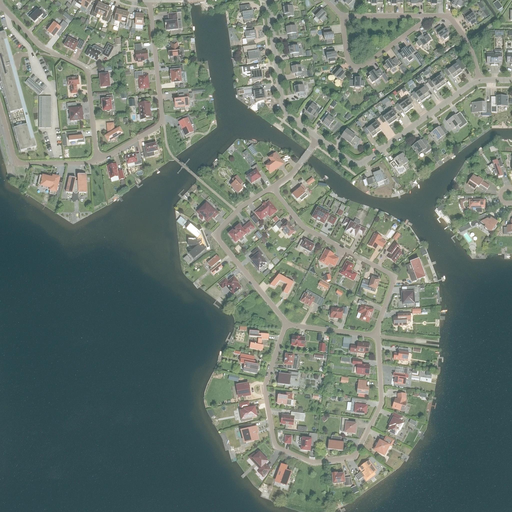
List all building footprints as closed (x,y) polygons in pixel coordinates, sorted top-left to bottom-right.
[(90,0),(85,0),(82,6),(87,9),(85,12),(88,14),(92,8),(89,6),(92,1),(92,0),(92,1),(90,0)] [(445,0),(447,1),(452,4),(451,6),(456,8),(457,6),(460,8),(461,6),(464,7),(467,0),(445,0)] [(497,0),(496,0),(492,4),(498,10),(502,6),(497,0)] [(100,16),(104,7),(99,4),(97,7),(94,6),(90,16),(96,18),(97,14),(100,16)] [(283,4),(284,15),(287,15),(287,18),(294,17),(292,4),(283,5),(283,4)] [(253,19),(252,11),(252,12),(251,12),(250,5),(240,7),(241,14),(243,13),(244,24),(248,22),(252,21),(252,19),(253,19)] [(110,9),(104,7),(100,16),(104,17),(102,21),(108,23),(112,13),(109,12),(110,9),(110,8),(110,9)] [(38,10),(33,15),(32,13),(28,17),(35,23),(41,18),(43,20),(48,16),(41,9),(39,11),(38,10)] [(324,16),(326,15),(322,11),(321,13),(317,9),(312,13),(316,17),(315,18),(319,22),(320,20),(323,23),(327,19),(324,16)] [(467,19),(465,20),(468,25),(470,23),(472,26),(476,23),(474,20),(476,19),(473,15),(472,15),(467,9),(462,13),(467,19)] [(121,22),(123,13),(117,11),(115,17),(112,16),(111,24),(114,24),(115,21),(121,22)] [(123,13),(121,22),(126,24),(126,27),(129,28),(131,21),(128,20),(129,14),(123,13)] [(165,22),(166,25),(165,25),(165,26),(166,26),(166,27),(165,27),(166,30),(166,31),(178,30),(176,14),(169,15),(169,22),(165,22)] [(136,15),(136,21),(133,21),(132,28),(135,29),(136,25),(143,26),(144,16),(136,15)] [(54,37),(60,30),(62,32),(63,33),(68,25),(63,21),(59,27),(54,23),(47,32),(49,34),(51,37),(52,36),(54,37)] [(297,37),(295,26),(290,27),(290,24),(286,25),(286,24),(285,24),(287,35),(288,35),(290,34),(290,37),(297,37)] [(440,26),(435,30),(439,35),(438,35),(441,39),(442,38),(444,41),(449,38),(447,35),(449,34),(446,30),(444,31),(440,26)] [(246,39),(242,40),(243,45),(247,44),(248,43),(249,43),(250,42),(251,42),(253,42),(254,41),(255,41),(254,39),(256,39),(255,31),(255,32),(252,32),(252,29),(253,29),(252,29),(251,29),(250,29),(249,29),(248,29),(247,29),(246,29),(246,33),(245,33),(246,39)] [(332,39),(334,39),(333,34),(331,34),(330,29),(324,30),(325,35),(324,35),(324,40),(326,40),(327,43),(332,43),(332,39)] [(7,41),(5,33),(0,34),(0,76),(21,152),(37,148),(34,140),(31,141),(4,42),(7,41)] [(423,39),(422,37),(417,40),(419,42),(416,44),(419,48),(422,46),(423,48),(427,45),(427,44),(432,40),(428,35),(423,39)] [(81,50),(85,43),(79,40),(78,44),(68,39),(66,42),(65,42),(64,45),(64,46),(68,48),(70,50),(70,49),(74,51),(76,47),(81,50)] [(172,49),(168,49),(169,56),(175,56),(175,57),(179,56),(180,55),(179,48),(178,48),(177,43),(171,44),(171,47),(172,46),(172,49)] [(135,62),(138,62),(138,63),(142,62),(142,61),(144,61),(144,59),(148,59),(147,52),(142,52),(141,44),(135,45),(136,57),(134,57),(135,62)] [(302,56),(301,49),(298,50),(298,46),(293,47),(293,44),(289,44),(288,44),(290,55),(293,54),(293,57),(299,56),(302,56)] [(258,51),(257,51),(256,46),(242,48),(244,53),(248,53),(249,60),(246,60),(247,65),(248,65),(248,64),(249,64),(250,64),(251,63),(252,63),(253,62),(254,62),(255,62),(255,61),(256,61),(257,61),(258,61),(257,59),(259,58),(259,59),(258,51)] [(90,47),(86,55),(97,61),(101,54),(102,54),(102,55),(108,58),(111,52),(105,49),(104,52),(95,47),(93,48),(92,49),(90,47)] [(415,53),(411,47),(407,50),(405,49),(401,52),(402,53),(400,55),(403,60),(406,58),(407,59),(409,62),(413,59),(411,56),(415,53)] [(335,59),(337,59),(336,54),(334,54),(333,49),(327,50),(327,55),(326,55),(327,60),(329,60),(330,63),(335,62),(335,59)] [(423,60),(420,57),(418,54),(415,56),(419,63),(423,60)] [(391,71),(395,68),(400,64),(395,59),(391,62),(389,60),(385,63),(386,65),(384,67),(387,71),(390,69),(391,71)] [(462,73),(461,71),(465,68),(459,60),(453,65),(454,67),(452,68),(458,76),(462,73)] [(291,64),(292,74),(295,74),(296,77),(302,76),(301,66),(296,67),(295,64),(291,64)] [(259,65),(239,68),(240,68),(241,68),(242,68),(243,74),(251,73),(253,84),(254,83),(256,82),(257,82),(259,81),(260,81),(260,78),(261,78),(261,79),(262,79),(261,71),(260,71),(259,71),(258,65),(259,65)] [(181,82),(180,73),(183,73),(183,66),(176,67),(176,71),(171,71),(172,83),(181,82)] [(105,75),(100,76),(101,87),(109,87),(108,72),(112,71),(111,67),(104,68),(105,75)] [(342,81),(346,77),(343,75),(344,73),(341,70),(339,71),(335,68),(331,73),(335,76),(334,77),(338,81),(339,79),(342,81)] [(458,76),(452,68),(450,70),(449,68),(444,71),(447,76),(450,75),(454,80),(458,76)] [(384,73),(383,74),(380,70),(374,73),(373,72),(369,75),(370,77),(368,78),(372,84),(375,82),(375,83),(379,80),(378,79),(381,77),(386,83),(389,81),(384,73)] [(140,89),(149,88),(148,81),(149,81),(149,76),(142,77),(141,72),(142,72),(135,73),(135,80),(139,79),(140,89)] [(438,79),(436,80),(442,88),(446,85),(443,80),(445,78),(441,73),(437,76),(438,79)] [(71,94),(77,93),(77,85),(79,85),(78,78),(73,78),(73,77),(69,78),(69,79),(68,79),(68,86),(70,86),(71,94)] [(363,87),(364,82),(360,81),(360,79),(355,79),(355,81),(348,81),(348,87),(355,88),(355,89),(360,89),(360,87),(363,87)] [(442,88),(436,80),(434,82),(432,80),(428,83),(431,88),(434,86),(437,91),(442,88)] [(294,83),(295,94),(298,94),(299,97),(305,96),(304,86),(299,86),(298,83),(294,84),(294,83)] [(422,90),(420,92),(426,100),(430,97),(426,92),(429,90),(425,85),(420,88),(422,90)] [(265,98),(263,91),(261,91),(260,86),(253,87),(255,103),(256,103),(257,103),(259,102),(260,101),(262,101),(263,100),(263,98),(264,98),(265,98)] [(426,100),(420,92),(418,93),(416,91),(411,95),(415,100),(418,98),(421,103),(426,100)] [(175,101),(175,103),(174,103),(175,109),(180,108),(180,107),(189,106),(188,105),(189,105),(189,103),(188,103),(188,99),(192,99),(192,98),(193,98),(192,95),(191,94),(178,96),(178,100),(175,101)] [(106,111),(107,112),(109,112),(110,111),(110,110),(111,110),(110,101),(113,101),(112,96),(107,96),(107,100),(102,100),(103,111),(106,111)] [(406,102),(404,104),(409,112),(414,108),(410,103),(413,102),(409,96),(404,100),(406,102)] [(507,98),(497,98),(497,104),(492,104),(492,114),(497,114),(497,107),(507,107),(507,98)] [(313,102),(312,104),(310,102),(306,107),(308,109),(307,112),(315,118),(322,108),(313,102)] [(71,121),(83,120),(81,109),(77,109),(76,103),(67,104),(67,110),(70,110),(71,121)] [(146,119),(145,117),(151,117),(150,103),(139,104),(141,120),(146,119)] [(409,112),(404,104),(401,105),(400,103),(395,106),(399,112),(401,110),(405,115),(409,112)] [(492,104),(475,104),(471,104),(471,114),(475,114),(482,114),(482,117),(492,117),(492,114),(492,104)] [(385,113),(387,115),(393,123),(398,120),(394,115),(396,113),(392,108),(385,113)] [(324,121),(323,124),(331,130),(332,130),(331,129),(333,126),(331,124),(334,120),(328,116),(329,115),(327,113),(322,119),(324,121)] [(389,127),(393,123),(387,115),(385,113),(379,118),(383,123),(385,122),(389,127)] [(460,113),(447,123),(453,130),(458,126),(460,129),(468,124),(460,113)] [(182,130),(184,134),(185,136),(194,133),(191,126),(193,125),(191,121),(189,122),(187,119),(190,118),(188,115),(182,117),(184,121),(179,123),(180,126),(178,127),(181,132),(181,131),(182,130)] [(371,127),(377,135),(381,132),(378,127),(380,125),(377,120),(372,123),(373,125),(371,127)] [(119,129),(114,132),(113,124),(107,125),(109,135),(106,137),(108,142),(111,140),(115,140),(114,138),(122,134),(119,129)] [(431,135),(436,142),(448,134),(442,126),(431,135)] [(377,135),(371,127),(369,129),(368,127),(363,130),(367,135),(369,133),(373,138),(377,135)] [(360,140),(356,136),(347,130),(345,133),(343,135),(342,138),(344,140),(346,141),(353,146),(355,143),(357,144),(360,140)] [(83,136),(75,137),(75,133),(67,134),(67,138),(69,138),(69,142),(78,141),(78,144),(84,144),(84,139),(83,139),(83,136)] [(428,145),(429,144),(425,139),(412,148),(418,156),(423,152),(425,155),(431,150),(428,145)] [(147,152),(143,153),(145,158),(155,156),(154,152),(158,151),(157,148),(158,148),(157,144),(156,144),(145,146),(147,152)] [(251,145),(247,148),(253,156),(257,153),(251,145)] [(125,161),(126,161),(127,165),(134,163),(135,166),(142,164),(140,158),(137,159),(136,154),(125,157),(124,158),(124,160),(125,161)] [(269,158),(272,162),(266,167),(270,173),(282,164),(275,154),(269,158)] [(395,169),(399,174),(399,175),(406,171),(403,167),(408,163),(403,155),(390,164),(393,170),(395,169)] [(498,179),(503,177),(500,168),(503,167),(501,161),(497,162),(497,161),(492,163),(493,165),(488,168),(491,173),(493,172),(495,176),(497,175),(498,179)] [(124,179),(122,171),(118,172),(116,165),(107,167),(108,168),(107,168),(108,171),(109,174),(109,175),(109,178),(110,178),(110,179),(111,182),(119,180),(124,179)] [(248,178),(247,179),(250,183),(251,182),(251,184),(261,178),(258,173),(261,171),(257,165),(251,168),(254,172),(247,177),(248,178)] [(377,183),(378,186),(384,184),(383,181),(387,179),(386,179),(385,177),(384,176),(384,175),(383,174),(382,172),(380,173),(380,172),(373,174),(373,175),(374,177),(371,178),(371,177),(371,178),(367,179),(367,180),(368,182),(368,183),(369,184),(369,185),(376,183),(377,183)] [(85,181),(85,175),(78,175),(79,180),(75,180),(75,178),(70,177),(66,193),(72,194),(72,193),(73,193),(74,194),(75,195),(76,194),(77,194),(78,193),(78,192),(79,192),(79,194),(86,194),(85,187),(83,187),(83,186),(85,186),(85,182),(83,182),(83,181),(85,181)] [(38,185),(51,188),(49,194),(55,196),(59,178),(53,177),(53,179),(40,176),(38,185)] [(243,189),(240,186),(243,183),(236,176),(232,180),(234,183),(231,186),(233,188),(232,190),(234,192),(236,191),(238,194),(243,189)] [(484,181),(478,177),(477,179),(473,176),(472,178),(471,178),(468,181),(469,182),(468,184),(472,187),(471,188),(475,190),(477,187),(479,188),(480,186),(487,190),(490,187),(483,182),(484,181)] [(296,191),(292,195),(297,201),(299,199),(301,202),(308,196),(304,192),(306,190),(302,185),(295,190),(296,191)] [(465,198),(465,202),(461,202),(461,206),(462,208),(464,210),(467,211),(468,209),(476,211),(478,213),(482,213),(482,209),(485,209),(485,200),(477,201),(475,198),(465,198)] [(277,211),(269,201),(258,211),(255,213),(261,220),(269,213),(271,216),(277,211)] [(218,214),(213,210),(212,211),(206,204),(198,212),(200,214),(200,215),(200,218),(202,220),(205,220),(206,219),(207,221),(211,216),(214,219),(218,214)] [(317,208),(312,218),(317,221),(316,221),(319,223),(319,222),(324,224),(326,220),(327,221),(333,225),(336,219),(331,216),(330,217),(328,216),(329,215),(328,215),(330,211),(319,205),(317,208)] [(176,221),(182,226),(186,221),(179,216),(176,221)] [(470,225),(471,226),(471,227),(472,227),(473,227),(474,227),(475,226),(475,225),(477,224),(478,226),(480,225),(480,226),(481,225),(485,228),(486,228),(485,229),(486,230),(486,231),(487,231),(487,232),(488,232),(489,232),(490,232),(491,232),(493,230),(494,230),(494,229),(495,229),(495,228),(495,227),(495,226),(497,224),(496,224),(497,223),(492,220),(491,220),(490,220),(490,221),(488,220),(487,220),(485,216),(476,220),(471,223),(471,224),(470,224),(470,225)] [(343,225),(348,228),(345,233),(355,238),(357,233),(362,236),(365,230),(358,226),(359,225),(354,222),(353,223),(346,219),(343,225)] [(286,234),(289,237),(294,232),(287,223),(284,226),(280,221),(275,225),(279,230),(281,228),(284,231),(283,233),(285,235),(286,234)] [(235,242),(235,243),(246,234),(248,233),(254,228),(250,223),(243,228),(244,228),(242,229),(239,226),(235,229),(236,230),(233,232),(232,231),(228,234),(233,240),(232,240),(234,243),(235,242)] [(462,236),(464,234),(470,243),(473,241),(466,230),(471,227),(467,223),(458,229),(462,236)] [(191,225),(186,230),(199,240),(188,240),(188,246),(198,246),(188,254),(193,260),(206,249),(207,250),(210,249),(208,246),(209,245),(206,241),(203,231),(200,232),(200,233),(191,225)] [(263,237),(259,232),(255,235),(259,240),(263,237)] [(382,238),(374,234),(368,246),(375,250),(378,245),(380,246),(379,246),(382,248),(386,242),(381,240),(382,238)] [(314,247),(314,246),(305,241),(302,245),(299,243),(296,249),(301,252),(303,249),(310,253),(312,250),(313,250),(314,247)] [(397,250),(399,247),(394,243),(388,252),(390,254),(387,258),(394,263),(402,253),(397,250)] [(428,254),(424,246),(419,248),(423,257),(428,254)] [(257,249),(253,253),(256,257),(251,260),(256,266),(255,267),(258,271),(259,270),(260,271),(263,268),(263,267),(266,264),(260,257),(263,255),(257,249)] [(320,262),(327,266),(329,263),(334,266),(338,259),(333,256),(333,255),(326,250),(320,262)] [(210,270),(212,272),(211,273),(213,276),(222,268),(218,263),(221,261),(216,256),(211,261),(211,260),(207,262),(208,263),(207,264),(211,269),(210,270)] [(411,264),(406,266),(410,277),(412,282),(417,281),(425,278),(423,272),(420,273),(419,269),(420,268),(418,262),(416,263),(415,261),(410,263),(411,264)] [(356,274),(350,271),(353,265),(347,262),(341,273),(353,280),(356,274)] [(294,283),(279,275),(270,286),(274,288),(280,281),(287,285),(283,293),(287,295),(294,283)] [(234,277),(228,282),(225,279),(218,284),(222,289),(226,286),(230,290),(234,294),(241,288),(236,282),(237,281),(234,277)] [(376,289),(379,280),(377,279),(377,278),(373,277),(373,278),(372,278),(370,284),(365,283),(363,289),(371,291),(375,293),(376,289)] [(414,304),(413,293),(415,293),(415,287),(407,287),(407,290),(405,290),(405,293),(402,293),(402,304),(414,304)] [(302,298),(300,302),(309,307),(312,302),(316,305),(320,307),(324,300),(320,298),(313,294),(311,297),(304,294),(304,295),(303,295),(301,298),(302,298)] [(361,305),(359,311),(358,313),(362,314),(360,319),(368,322),(369,320),(369,319),(370,316),(371,316),(373,310),(366,307),(367,304),(359,301),(358,304),(361,305)] [(346,315),(346,312),(347,308),(342,307),(342,310),(332,308),(331,312),(329,311),(329,316),(331,317),(334,318),(334,319),(338,319),(338,318),(341,319),(342,314),(344,315),(346,315)] [(397,314),(398,318),(394,318),(394,326),(407,325),(406,320),(410,320),(410,314),(397,314)] [(268,340),(269,335),(261,334),(261,335),(259,335),(259,332),(249,332),(249,337),(258,338),(258,345),(255,344),(256,344),(255,344),(250,343),(249,349),(262,351),(263,346),(261,345),(262,340),(268,340)] [(291,345),(303,347),(305,337),(300,337),(300,338),(292,337),(292,339),(291,340),(291,343),(291,345)] [(363,354),(363,353),(368,353),(368,348),(369,348),(370,347),(370,345),(370,344),(364,344),(358,343),(357,346),(351,346),(350,352),(363,354)] [(395,354),(394,360),(398,360),(407,361),(408,353),(408,350),(400,348),(399,352),(399,354),(395,354)] [(240,364),(245,364),(243,372),(257,374),(257,370),(259,370),(259,366),(254,365),(255,362),(253,362),(254,357),(241,355),(240,360),(241,360),(240,364)] [(294,356),(293,356),(286,355),(285,355),(286,355),(285,359),(285,361),(284,365),(285,365),(289,365),(288,369),(296,370),(297,361),(293,361),(293,356),(294,356)] [(358,365),(357,373),(369,375),(370,366),(362,365),(362,361),(353,360),(353,364),(358,365)] [(394,373),(393,377),(395,377),(394,383),(405,385),(405,379),(407,379),(408,375),(407,375),(408,369),(404,369),(403,375),(394,373)] [(288,372),(288,375),(279,374),(277,384),(289,386),(290,379),(297,379),(298,373),(288,372)] [(368,395),(369,388),(365,388),(366,382),(367,382),(367,381),(358,380),(358,384),(359,385),(358,390),(357,390),(357,394),(368,395)] [(250,396),(248,384),(239,386),(240,389),(238,389),(239,394),(241,394),(242,397),(250,396)] [(291,406),(292,394),(285,393),(285,397),(278,396),(277,404),(291,406)] [(403,411),(406,403),(406,393),(397,394),(397,401),(395,400),(392,407),(403,411)] [(367,406),(364,406),(364,404),(361,404),(362,400),(352,399),(351,412),(360,413),(366,414),(367,406)] [(241,419),(242,420),(243,421),(244,421),(245,421),(247,421),(248,421),(249,421),(250,420),(250,418),(256,417),(254,408),(248,409),(248,407),(249,407),(248,403),(240,404),(241,409),(244,408),(245,411),(240,411),(240,412),(240,413),(240,414),(240,415),(240,416),(240,417),(240,418),(241,418),(241,419)] [(293,425),(294,420),(304,421),(304,414),(291,413),(290,416),(282,415),(281,424),(293,425)] [(388,431),(396,435),(400,427),(401,427),(403,424),(400,422),(401,418),(394,414),(392,418),(393,419),(390,426),(391,427),(388,431)] [(352,435),(352,434),(355,434),(356,427),(352,427),(353,423),(348,422),(348,419),(342,418),(342,422),(346,423),(345,427),(344,433),(348,433),(348,435),(352,435)] [(258,432),(257,427),(252,428),(251,424),(241,427),(243,430),(241,431),(243,438),(244,437),(246,443),(259,440),(257,432),(258,432)] [(343,450),(342,451),(343,451),(344,442),(341,442),(341,437),(332,436),(331,441),(329,440),(328,449),(343,450)] [(374,450),(384,455),(389,445),(391,446),(394,441),(386,437),(384,442),(379,440),(374,450)] [(302,445),(301,450),(310,451),(311,439),(300,438),(299,445),(302,445)] [(269,470),(264,464),(267,461),(259,453),(256,457),(254,455),(250,458),(255,463),(256,461),(259,464),(258,466),(261,470),(259,472),(260,474),(262,472),(264,474),(269,470)] [(359,468),(365,476),(367,478),(376,471),(368,461),(359,468)] [(286,484),(287,484),(291,473),(286,471),(287,467),(281,465),(276,480),(281,482),(281,483),(281,484),(281,485),(282,485),(282,486),(284,486),(285,485),(286,484)] [(332,479),(332,483),(333,483),(333,484),(344,483),(345,486),(352,485),(351,478),(344,479),(343,474),(337,475),(337,474),(332,474),(332,479)]
